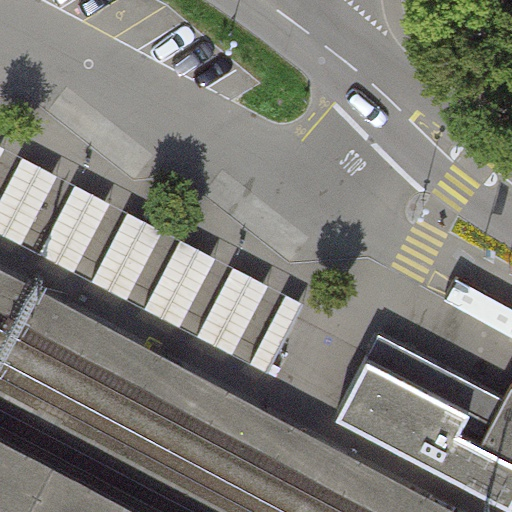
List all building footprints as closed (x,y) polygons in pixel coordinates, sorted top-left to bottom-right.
[(511,0),(460,0),(476,11),(511,23),(511,0)] [(0,226),(269,367),(306,297),(0,137),(0,226)] [(0,301),(397,511),(476,511),(0,260),(0,301)] [(332,414),(504,502),(511,486),(511,442),(488,431),(508,393),(472,374),(439,357),(406,341),(378,326),(373,335),(369,343),(332,414)] [(511,486),(504,502),(511,506),(511,384),(510,388),(508,393),(488,431),(511,442),(511,486)] [(0,504),(15,511),(155,511),(0,431),(0,504)]
